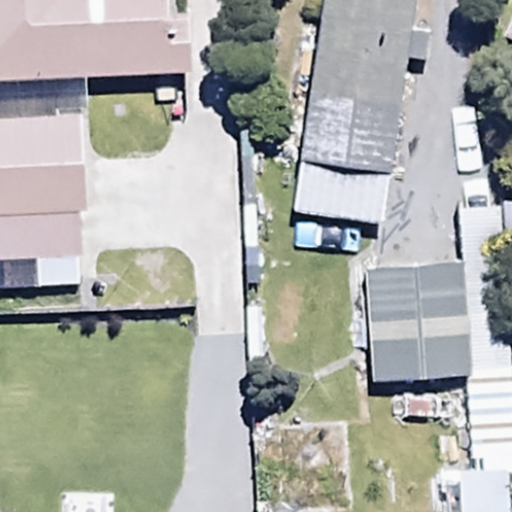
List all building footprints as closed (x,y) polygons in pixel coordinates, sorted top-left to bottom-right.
[(0,0),(0,82),(182,72),(178,5),(156,6),(155,0),(0,0)] [(408,0),(314,0),(288,212),(374,223),(395,59),(419,62),(424,19),(407,17),(408,0)] [(511,0),(494,37),(511,45),(511,0)] [(0,293),(26,292),(27,316),(80,314),(72,118),(0,121),(0,293)] [(511,461),(493,206),(451,209),(455,261),(361,268),(369,382),(460,376),(466,464),(511,461)] [(0,388),(80,385),(78,349),(0,352),(0,388)] [(80,385),(0,388),(0,427),(82,424),(80,385)] [(506,511),(504,468),(431,473),(433,511),(506,511)]
